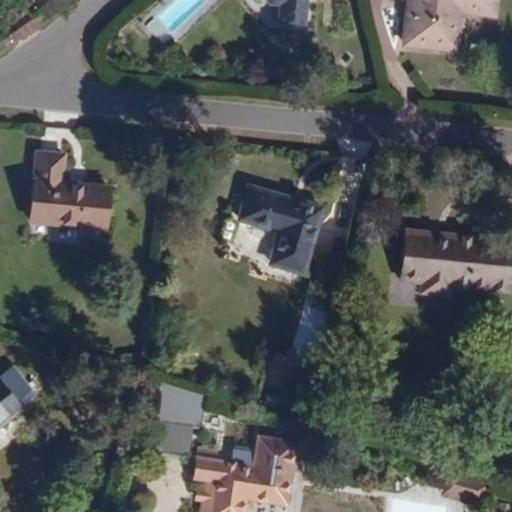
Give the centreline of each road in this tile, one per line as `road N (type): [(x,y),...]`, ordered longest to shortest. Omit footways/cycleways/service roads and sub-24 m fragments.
road 1 (residential): [(29,97),(511,143)]
road 2 (residential): [(29,97),(46,60),(109,0)]
